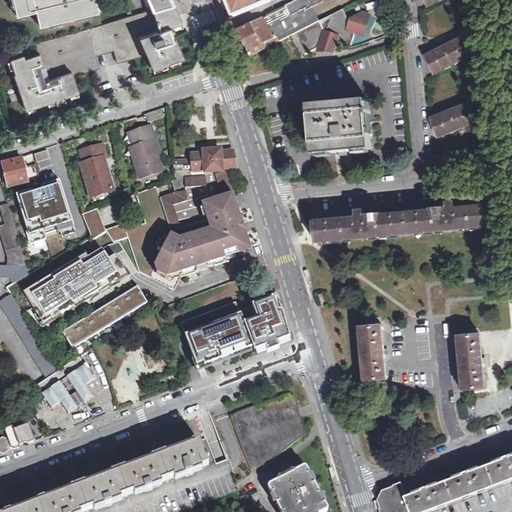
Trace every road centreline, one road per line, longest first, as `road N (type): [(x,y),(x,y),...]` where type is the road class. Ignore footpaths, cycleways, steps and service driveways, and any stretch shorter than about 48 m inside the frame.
road 1 (residential): [(0,471),(315,352)]
road 2 (residential): [(227,76),(0,151)]
road 3 (residential): [(409,0),(423,170),(413,179)]
road 4 (residential): [(354,488),(511,428)]
road 5 (tertiary): [(315,352),(265,194)]
road 6 (residential): [(265,194),(413,179)]
road 7 (tertiary): [(354,488),(315,352)]
road 8 (tertiary): [(265,194),(227,76)]
